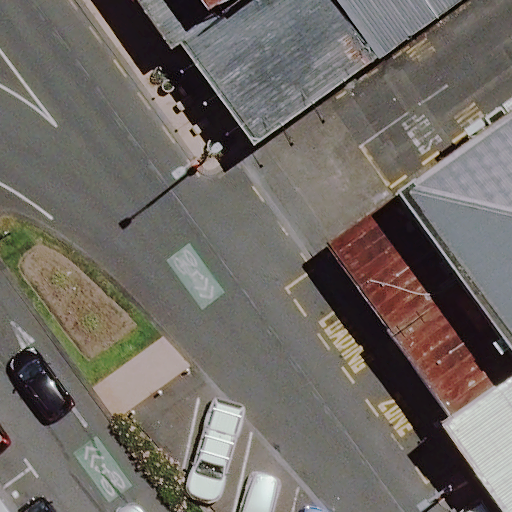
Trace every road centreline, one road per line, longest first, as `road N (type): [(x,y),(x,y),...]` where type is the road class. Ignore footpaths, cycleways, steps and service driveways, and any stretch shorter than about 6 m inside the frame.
road 1 (tertiary): [(7,0),(184,267)]
road 2 (tertiary): [(184,267),(374,511)]
road 3 (tertiary): [(0,131),(88,186),(184,267)]
road 4 (tertiary): [(115,511),(0,346)]
